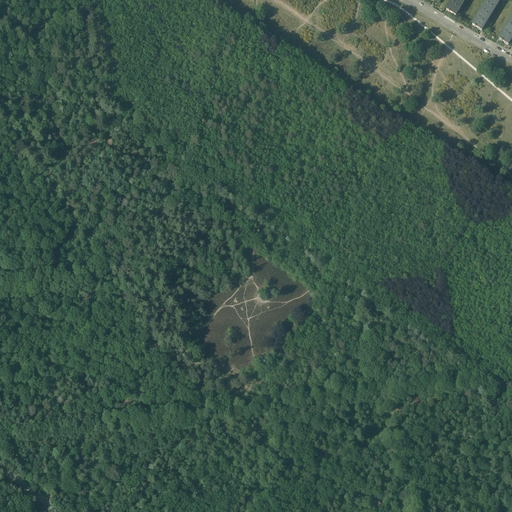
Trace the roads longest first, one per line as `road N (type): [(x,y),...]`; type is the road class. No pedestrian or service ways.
road 1 (track): [(203,412),(0,437)]
road 2 (track): [(347,393),(203,412)]
road 3 (track): [(370,366),(408,488)]
road 4 (track): [(474,380),(347,393)]
